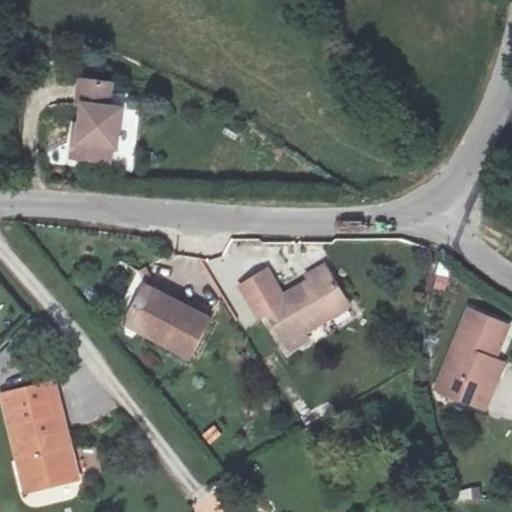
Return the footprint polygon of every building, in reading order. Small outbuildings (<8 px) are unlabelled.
[(82,81),(81,59),(57,61),(58,70),(45,71),(46,87),(55,86),(58,123),(51,124),(54,150),(94,146),(93,123),(103,121),(100,80),(82,81)] [(335,309),(314,273),(267,299),(271,308),(255,316),(277,354),(294,345),(289,336),(335,309)] [(131,285),(118,316),(143,327),(137,338),(178,360),(198,318),(131,285)] [(496,330),(458,315),(429,389),(449,397),(450,403),(472,412),(482,386),(475,382),(496,330)] [(113,326),(137,338),(143,327),(118,316),(113,326)] [(0,462),(8,461),(15,495),(51,487),(44,449),(55,447),(42,387),(0,397),(0,462)] [(63,484),(55,447),(44,449),(51,487),(63,484)] [(0,478),(3,497),(15,495),(8,461),(0,462),(0,478)]
